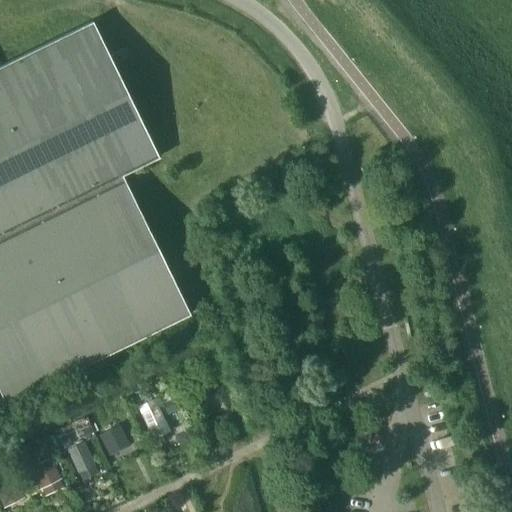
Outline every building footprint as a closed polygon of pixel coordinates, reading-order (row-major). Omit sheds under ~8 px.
[(188,314),(120,175),(157,157),(91,21),(0,65),(0,394),(4,404),(188,314)] [(156,407),(141,414),(153,439),(168,432),(156,407)] [(124,423),(104,433),(113,454),(134,443),(124,423)] [(66,449),(77,472),(92,464),(82,441),(66,449)] [(48,463),(29,472),(38,490),(57,481),(48,463)] [(0,502),(2,506),(22,496),(13,476),(0,481),(0,502)]
